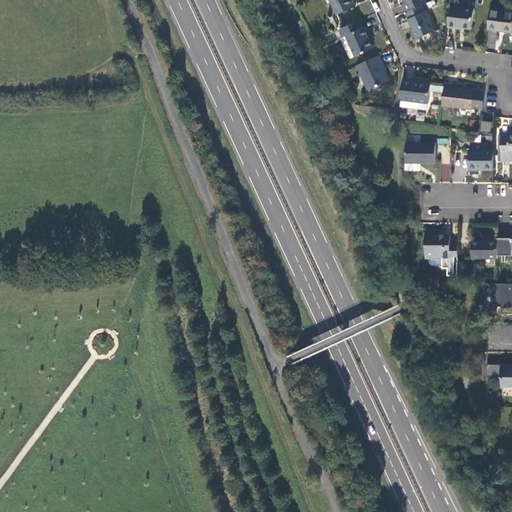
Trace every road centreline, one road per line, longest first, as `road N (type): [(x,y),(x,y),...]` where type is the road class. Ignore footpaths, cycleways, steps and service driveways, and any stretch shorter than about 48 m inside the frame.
road 1 (trunk): [(444,511),(206,0)]
road 2 (trunk): [(177,0),(414,511)]
road 3 (track): [(0,485),(95,355),(114,349),(112,334),(98,330),(92,352)]
road 4 (residential): [(511,108),(499,106),(499,66),(405,56),(381,0)]
